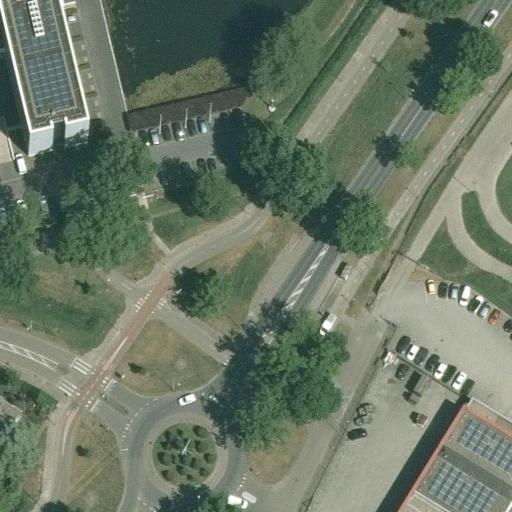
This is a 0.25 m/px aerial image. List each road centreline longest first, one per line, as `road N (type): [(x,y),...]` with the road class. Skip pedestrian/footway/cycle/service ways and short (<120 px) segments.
road 1 (tertiary): [(212,413),(497,0)]
road 2 (unclassified): [(289,511),(383,322)]
road 3 (residential): [(141,424),(0,345)]
road 4 (track): [(472,162),(464,210),(470,256),(511,303)]
road 5 (unknown): [(365,511),(431,390)]
